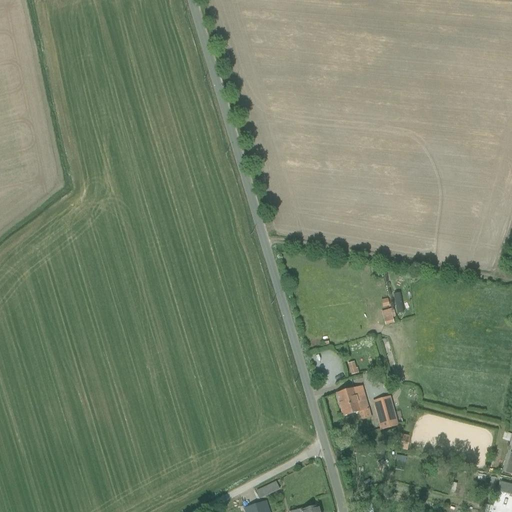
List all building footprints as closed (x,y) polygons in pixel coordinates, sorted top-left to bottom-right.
[(396,315),(403,314),(399,294),(393,295),(396,315)] [(381,313),(385,326),(393,324),(391,318),(395,317),(393,309),(381,313)] [(347,365),(350,376),(358,374),(357,369),(355,369),(353,363),(347,365)] [(360,422),(371,419),(362,387),(336,395),(342,417),(357,413),(360,422)] [(390,397),(372,402),(380,432),(398,427),(390,397)] [(375,446),(398,441),(395,431),(380,434),(379,431),(367,433),(369,441),(373,440),(375,446)] [(397,450),(407,452),(410,437),(400,435),(397,450)] [(256,492),(259,499),(265,496),(267,499),(280,493),(275,483),(256,492)] [(493,496),(511,500),(511,497),(511,488),(496,485),(493,496)] [(269,511),(266,502),(243,510),(243,511),(269,511)]
